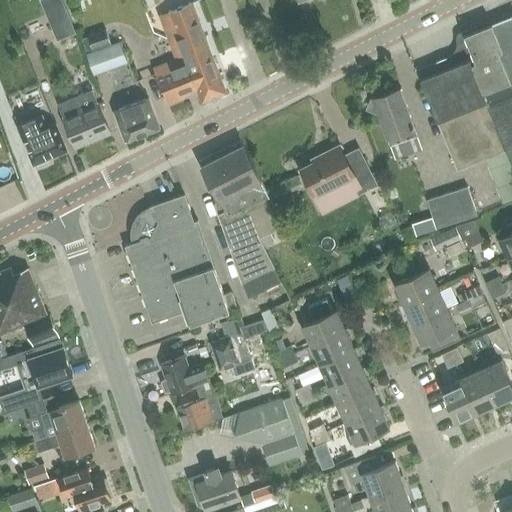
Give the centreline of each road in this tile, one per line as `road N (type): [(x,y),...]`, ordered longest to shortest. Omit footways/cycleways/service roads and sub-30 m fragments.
road 1 (tertiary): [(60,204),(457,0)]
road 2 (residential): [(163,511),(60,204)]
road 3 (unknown): [(186,139),(242,298)]
